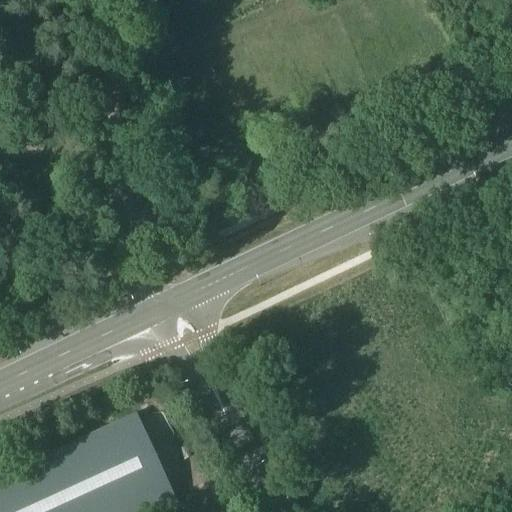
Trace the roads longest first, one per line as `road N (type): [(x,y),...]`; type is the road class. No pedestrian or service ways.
road 1 (secondary): [(167,305),(511,142)]
road 2 (tertiary): [(281,511),(260,488),(167,305)]
road 3 (track): [(126,219),(100,0)]
road 4 (track): [(0,148),(71,150),(0,51)]
road 5 (secondary): [(0,384),(167,305)]
road 6 (track): [(71,150),(126,219),(140,274)]
